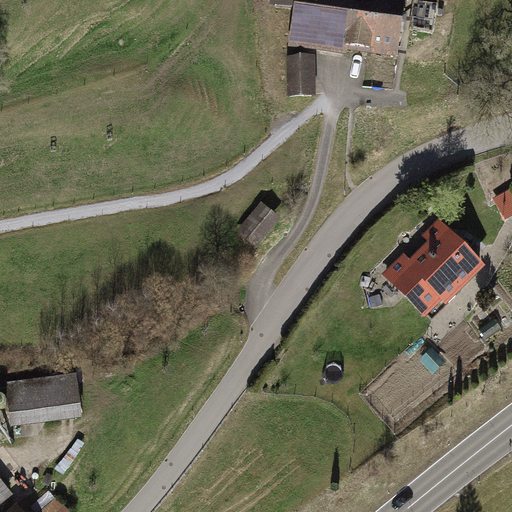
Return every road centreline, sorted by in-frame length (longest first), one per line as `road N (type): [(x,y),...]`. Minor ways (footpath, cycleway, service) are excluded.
road 1 (track): [(0,226),(193,192),(229,177),(331,99)]
road 2 (secondary): [(405,511),(511,426)]
